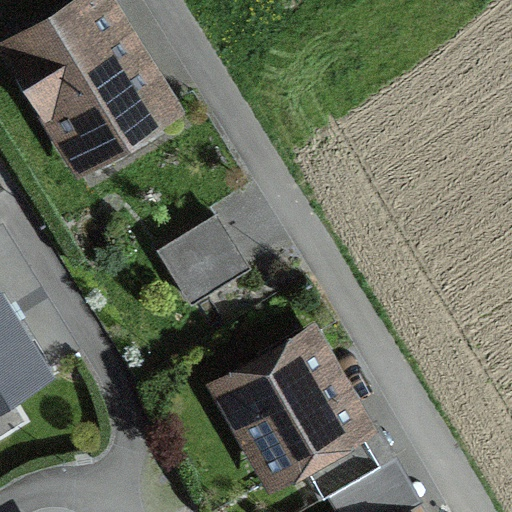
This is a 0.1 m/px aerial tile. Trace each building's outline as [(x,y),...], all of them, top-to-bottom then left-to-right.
[(99,0),(85,0),(13,45),(18,72),(30,92),(50,105),(82,158),(166,107),(99,0)] [(215,214),(160,248),(191,299),(247,265),(215,214)] [(0,300),(0,397),(44,370),(0,300)] [(376,417),(359,426),(306,335),(223,382),(246,421),(243,432),(249,442),(260,446),(276,474),(301,459),(322,496),(328,492),(397,453),(376,417)] [(339,511),(395,511),(422,497),(397,453),(328,492),(339,511)]
